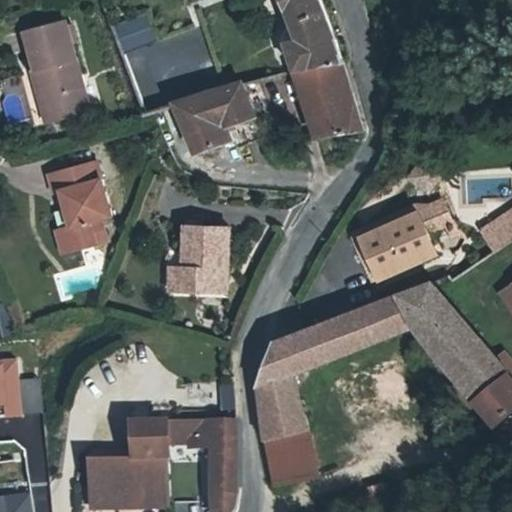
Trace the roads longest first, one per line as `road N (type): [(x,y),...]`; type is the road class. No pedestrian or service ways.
road 1 (residential): [(247,511),(247,344),(286,251),(368,166),(378,89),(345,0)]
road 2 (track): [(511,332),(450,268),(254,326)]
road 3 (track): [(312,511),(432,457),(511,449)]
